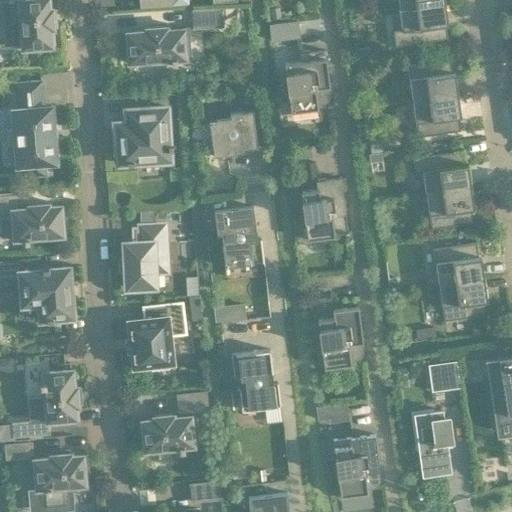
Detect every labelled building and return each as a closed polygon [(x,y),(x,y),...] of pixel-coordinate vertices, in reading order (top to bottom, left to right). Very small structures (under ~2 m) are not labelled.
[(22,49),(52,46),(51,29),(54,29),(53,24),(54,23),(53,13),(52,14),(52,8),(49,8),(48,0),(18,0),(20,20),(13,21),(10,25),(11,42),(15,45),(22,45),(22,49)] [(398,0),(399,8),(445,2),(444,0),(398,0)] [(445,2),(399,8),(402,29),(393,30),(395,46),(447,39),(445,24),(448,24),(445,2)] [(194,27),(222,26),(221,8),(193,10),(194,27)] [(269,25),(271,41),(299,37),(297,21),(269,25)] [(161,26),(151,27),(151,28),(146,28),(146,31),(126,32),(127,37),(123,41),(124,54),(128,57),(128,62),(159,60),(160,63),(176,62),(176,59),(190,58),(188,28),(167,29),(167,27),(161,27),(161,26)] [(300,61),(284,63),(291,112),(318,109),(318,105),(325,103),(328,101),(329,97),(329,87),(330,86),(325,50),(299,53),(300,61)] [(407,64),(412,100),(458,94),(455,72),(452,72),(450,58),(407,64)] [(372,74),(370,60),(358,61),(360,76),(372,74)] [(42,81),(15,83),(14,83),(16,109),(14,109),(12,109),(12,111),(14,129),(10,130),(8,132),(6,135),(7,141),(9,144),(12,146),(15,145),(16,164),(16,166),(18,166),(18,165),(28,164),(29,175),(45,174),(44,163),(54,162),(54,163),(56,163),(56,160),(54,140),(54,138),(53,130),(54,130),(53,128),(51,108),(52,108),(52,106),(49,106),(44,107),(42,81)] [(458,94),(412,100),(417,137),(460,130),(458,116),(461,116),(458,94)] [(170,136),(168,98),(129,101),(130,108),(126,108),(127,120),(113,121),(114,144),(116,144),(117,163),(127,162),(127,164),(134,163),(134,162),(173,159),(172,136),(170,136)] [(208,120),(209,124),(193,126),(196,146),(211,144),(213,157),(236,154),(236,150),(257,147),(253,111),(229,113),(230,117),(208,120)] [(381,152),(379,138),(369,140),(371,153),(381,152)] [(295,159),(312,157),(311,147),(294,149),(295,159)] [(423,172),(425,192),(471,186),(468,164),(465,164),(463,150),(411,157),(413,173),(423,172)] [(383,166),(381,152),(371,153),(373,167),(383,166)] [(317,189),(301,191),(307,240),(335,236),(334,235),(347,233),(345,214),(346,214),(342,178),(316,181),(317,189)] [(471,186),(425,192),(431,229),(473,222),(471,208),(474,208),(471,186)] [(61,210),(61,205),(49,206),(49,203),(44,204),(43,203),(33,204),(28,205),(28,208),(19,208),(18,192),(0,193),(0,211),(11,210),(14,239),(24,238),(24,241),(40,240),(40,237),(63,235),(63,230),(67,226),(66,213),(61,210)] [(224,267),(263,262),(260,239),(256,239),(252,206),(213,211),(216,234),(220,233),(224,267)] [(152,210),(140,211),(140,220),(152,220),(152,210)] [(126,288),(155,286),(154,272),(166,271),(164,225),(140,226),(141,242),(124,243),(126,288)] [(433,248),(439,284),(484,278),(481,256),(478,256),(476,242),(433,248)] [(22,305),(38,304),(40,320),(47,320),(47,321),(53,320),(53,319),(74,317),(72,300),(74,300),(72,283),(71,284),(69,266),(48,268),(48,267),(42,267),(42,269),(36,269),(35,258),(0,260),(0,282),(19,281),(22,305)] [(329,290),(328,275),(311,277),(313,292),(329,290)] [(484,278),(439,284),(444,320),(487,314),(485,300),(487,300),(484,278)] [(200,316),(198,295),(188,296),(190,317),(200,316)] [(316,311),(332,309),(330,297),(315,299),(316,311)] [(144,318),(129,320),(128,320),(128,321),(130,338),(127,338),(127,340),(128,340),(129,348),(128,348),(128,349),(131,349),(133,366),(133,367),(135,367),(152,365),(152,369),(168,368),(168,363),(172,363),(174,363),(173,361),(170,335),(186,334),(182,302),(143,306),(144,318)] [(243,304),(213,307),(215,323),(245,320),(243,304)] [(362,342),(363,342),(358,306),(332,309),(333,317),(317,319),(324,368),(351,364),(351,360),(358,359),(361,357),(362,353),(362,342)] [(417,339),(435,336),(434,327),(415,329),(417,339)] [(241,410),(280,405),(277,382),(273,382),(269,349),(230,354),(233,377),(237,376),(241,410)] [(511,353),(484,358),(484,359),(489,358),(500,431),(511,428),(511,353)] [(448,388),(445,363),(429,365),(432,391),(448,388)] [(30,421),(18,422),(19,436),(48,434),(46,421),(51,421),(56,424),(68,423),(72,419),(77,418),(76,407),(78,406),(78,405),(78,401),(79,401),(78,391),(77,391),(77,387),(77,386),(74,386),(72,369),(42,371),(43,382),(40,382),(41,397),(28,398),(30,421)] [(177,394),(179,411),(207,409),(205,391),(177,394)] [(280,405),(264,407),(266,423),(282,421),(280,405)] [(422,457),(423,469),(424,473),(449,469),(447,453),(448,453),(446,441),(453,441),(449,415),(443,416),(442,410),(441,410),(441,411),(416,414),(416,413),(414,413),(420,457),(422,457)] [(197,438),(195,421),(191,417),(191,415),(174,417),(173,414),(168,415),(168,414),(158,415),(158,416),(153,416),(153,419),(141,420),(142,425),(138,429),(139,442),(144,445),(144,450),(168,448),(168,451),(184,449),(184,446),(194,445),(193,443),(197,438)] [(375,434),(333,439),(340,496),(368,492),(367,489),(374,487),(377,485),(379,481),(378,470),(379,470),(375,434)] [(31,442),(5,445),(6,458),(32,456),(31,442)] [(88,463),(83,459),(83,454),(71,455),(71,453),(66,453),(66,452),(55,453),(56,454),(50,454),(51,457),(33,458),(36,489),(43,488),(44,491),(45,507),(62,506),(70,505),(68,486),(85,484),(85,480),(89,475),(88,463)] [(264,470),(256,471),(257,481),(265,480),(264,470)] [(192,501),(220,498),(218,481),(190,484),(192,501)] [(288,511),(286,492),(247,497),(249,511),(288,511)]
